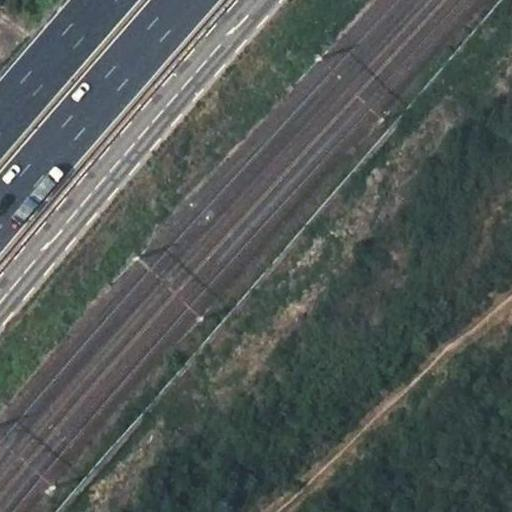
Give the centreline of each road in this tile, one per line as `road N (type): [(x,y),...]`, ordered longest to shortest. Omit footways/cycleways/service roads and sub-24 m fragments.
road 1 (secondary): [(0,302),(261,0)]
road 2 (motorway): [(0,215),(186,0)]
road 3 (motorway): [(103,0),(0,120)]
